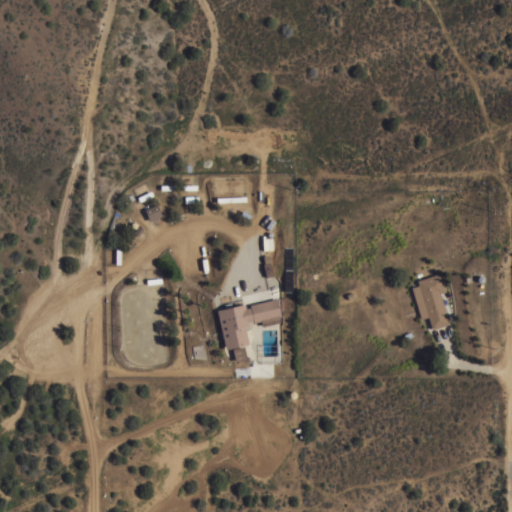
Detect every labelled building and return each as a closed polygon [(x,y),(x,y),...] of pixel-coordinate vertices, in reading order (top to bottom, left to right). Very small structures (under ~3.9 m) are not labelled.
[(197,195),(198,203),(188,203),(188,211),(183,211),(183,204),(184,204),(183,199),(190,199),(190,196),(197,195)] [(156,204),(160,215),(148,220),(143,209),(156,204)] [(284,291),(283,247),(291,247),(291,291),(284,291)] [(448,323),(430,329),(426,315),(421,317),(412,286),(417,285),(415,280),(439,272),(445,291),(439,293),(448,323)] [(215,309),(243,303),(244,308),(249,306),(248,304),(276,298),(280,315),(278,316),(280,321),(260,325),(259,320),(252,322),(251,319),(247,320),(248,325),(243,326),(247,343),(223,348),(215,309)] [(233,359),(230,348),(242,346),(245,360),(233,359)]
